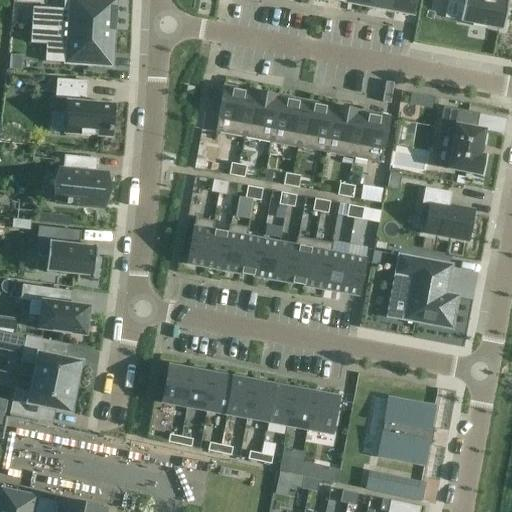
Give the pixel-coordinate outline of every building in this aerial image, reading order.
[(32,8),(31,26),(114,31),(115,0),(69,0),(69,10),(32,8)] [(370,0),(369,8),(390,12),(392,0),(370,0)] [(392,0),(390,12),(412,16),(414,0),(392,0)] [(459,0),(461,0),(465,1),(461,20),(474,23),(474,25),(487,27),(487,25),(505,28),(510,1),(504,0),(459,0)] [(114,31),(31,26),(30,44),(66,47),(65,64),(111,67),(114,31)] [(115,106),(86,104),(87,82),(56,80),(55,99),(67,100),(64,134),(112,138),(115,106)] [(224,87),(215,133),(244,138),(252,92),(224,87)] [(252,92),(244,138),(271,143),(279,97),(252,92)] [(279,97),(271,143),(298,148),(306,102),(279,97)] [(306,102),(298,148),(325,153),(334,107),(306,102)] [(334,107),(325,153),(352,158),(361,112),(334,107)] [(454,137),(448,170),(480,176),(483,157),(479,157),(484,132),(468,129),(471,113),(444,108),(439,135),(454,137)] [(361,112),(352,158),(380,164),(389,117),(361,112)] [(103,209),(107,175),(95,174),(96,160),(64,156),(63,170),(59,170),(56,204),(103,209)] [(231,164),(229,176),(236,177),(238,165),(231,164)] [(238,165),(236,177),(244,179),(246,167),(238,165)] [(397,189),(400,173),(388,171),(385,187),(397,189)] [(285,174),(283,186),(291,187),(293,176),(293,175),(285,174)] [(293,176),(291,187),(298,189),(300,177),(293,176)] [(211,192),(218,194),(221,182),(213,181),(211,192)] [(221,182),(218,194),(226,195),(228,184),(221,182)] [(339,184),(337,196),(345,197),(347,186),(339,184)] [(363,184),(361,199),(383,202),(385,187),(363,184)] [(347,186),(345,197),(352,199),(355,187),(347,186)] [(245,199),(252,200),(255,188),(247,187),(245,199)] [(255,188),(252,200),(260,202),(262,190),(255,188)] [(424,188),(421,204),(430,206),(424,233),(467,241),(473,211),(449,207),(451,193),(424,188)] [(279,205),(286,206),(288,195),(281,193),(279,205)] [(288,195),(286,206),(294,208),(296,196),(288,195)] [(312,211),(320,213),(322,201),(315,200),(312,211)] [(322,201),(320,213),(328,214),(330,202),(322,201)] [(346,218),(354,219),(356,207),(348,206),(346,218)] [(356,207),(354,219),(362,220),(364,209),(356,207)] [(196,219),(187,264),(205,268),(211,231),(213,222),(196,219)] [(30,222),(12,220),(11,229),(29,231),(30,222)] [(247,228),(230,225),(228,235),(222,271),(238,274),(245,238),(247,228)] [(38,227),(35,252),(47,254),(45,273),(47,274),(47,273),(92,277),(92,279),(93,279),(96,247),(95,247),(95,248),(66,245),(67,231),(38,227)] [(211,231),(205,268),(222,271),(228,235),(211,231)] [(245,238),(238,274),(255,277),(262,241),(245,238)] [(298,238),(296,247),(289,284),(306,287),(315,241),(298,238)] [(262,241),(255,277),(272,281),(279,244),(262,241)] [(315,241),(306,287),(323,290),(330,254),(332,244),(315,241)] [(279,244),(272,281),(289,284),(296,247),(279,244)] [(330,254),(323,290),(340,293),(347,257),(330,254)] [(347,257),(340,293),(358,297),(365,260),(347,257)] [(399,257),(396,275),(412,278),(404,320),(451,329),(457,298),(445,295),(450,267),(399,257)] [(21,298),(20,300),(31,302),(29,314),(41,316),(39,330),(85,336),(88,310),(89,308),(61,305),(63,291),(23,286),(21,298)] [(55,343),(26,337),(20,362),(35,365),(33,379),(76,388),(81,364),(82,363),(80,362),(80,363),(53,357),(55,343)] [(170,367),(163,403),(185,408),(191,371),(170,367)] [(191,371),(185,408),(205,411),(212,375),(191,371)] [(212,375),(205,411),(226,415),(233,379),(212,375)] [(76,388),(33,379),(30,393),(14,389),(9,415),(39,421),(42,408),(69,413),(69,414),(71,414),(71,412),(76,388)] [(233,379),(226,415),(247,419),(254,383),(233,379)] [(254,383),(247,419),(268,423),(275,387),(254,383)] [(275,387),(268,423),(289,427),(295,391),(275,387)] [(295,391),(289,427),(310,431),(316,394),(295,391)] [(316,394),(310,431),(331,435),(338,399),(316,394)] [(0,411),(6,413),(9,400),(0,397),(0,411)] [(388,401),(378,456),(423,464),(426,444),(430,445),(433,429),(429,429),(433,409),(388,401)] [(169,435),(167,443),(179,446),(181,438),(169,435)] [(181,438),(179,446),(191,448),(192,440),(181,438)] [(209,444),(207,452),(219,454),(221,446),(209,444)] [(221,446),(219,454),(231,457),(232,448),(221,446)] [(249,452),(247,460),(259,463),(261,454),(249,452)] [(261,454),(259,463),(270,465),(272,457),(261,454)] [(301,463),(299,471),(310,473),(312,465),(301,463)] [(369,473),(365,490),(390,495),(393,479),(369,473)] [(309,491),(311,479),(303,477),(301,489),(309,491)] [(319,481),(311,479),(309,491),(316,493),(319,481)] [(38,497),(0,489),(0,490),(0,511),(106,511),(107,509),(60,499),(59,503),(37,498),(38,497)] [(340,503),(347,504),(350,493),(342,491),(340,503)] [(350,493),(347,504),(355,506),(358,494),(350,493)] [(380,511),(382,511),(387,511),(390,501),(382,499),(380,511)] [(390,501),(387,511),(419,511),(420,508),(390,501)]
